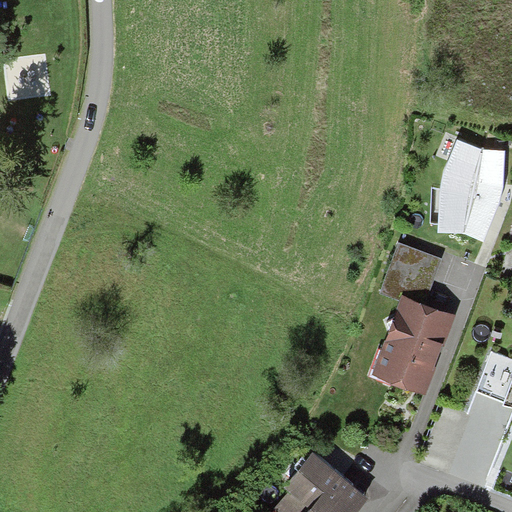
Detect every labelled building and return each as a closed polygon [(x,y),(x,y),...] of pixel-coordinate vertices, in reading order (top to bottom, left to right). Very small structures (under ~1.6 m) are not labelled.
[(482,152),(458,142),(445,169),(440,231),(464,232),(486,241),(504,190),(504,151),(482,152)] [(400,290),(424,299),(441,255),(401,239),(381,290),(398,296),(400,290)] [(372,368),(427,388),(456,311),(424,299),(400,290),(398,296),(372,368)] [(479,392),(505,401),(504,405),(511,408),(511,360),(494,353),(479,392)] [(350,511),(367,490),(315,446),(286,482),(291,486),(275,507),(280,511),(350,511)]
